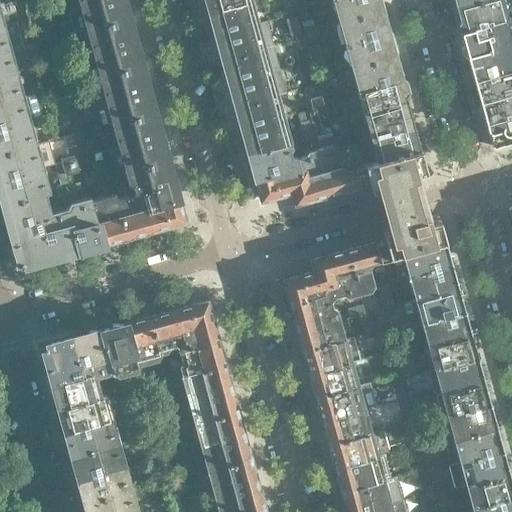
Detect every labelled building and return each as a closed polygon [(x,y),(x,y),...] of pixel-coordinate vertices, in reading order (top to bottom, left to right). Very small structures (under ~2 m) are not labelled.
[(128,17),(123,0),(96,0),(83,4),(89,27),(128,17)] [(248,1),(247,0),(206,0),(209,11),(248,1)] [(381,10),(378,0),(336,0),(342,20),(381,10)] [(502,19),(496,0),(481,0),(457,7),(463,29),(498,20),(502,19)] [(254,24),(248,1),(209,11),(216,35),(254,24)] [(299,12),(297,8),(297,4),(285,8),(287,15),(299,12)] [(39,15),(37,7),(26,10),(28,18),(39,15)] [(387,33),(381,10),(342,20),(349,44),(387,33)] [(301,20),(299,12),(287,15),(289,23),(301,20)] [(42,22),(40,16),(39,15),(28,18),(30,25),(42,22)] [(134,40),(128,17),(89,27),(95,51),(134,40)] [(498,20),(463,29),(459,30),(466,54),(504,44),(498,20)] [(261,48),(254,24),(216,35),(222,58),(261,48)] [(57,36),(54,28),(44,31),(46,39),(57,36)] [(394,56),(387,33),(349,44),(355,67),(394,56)] [(59,45),(57,36),(46,39),(49,48),(59,45)] [(141,64),(134,40),(95,51),(102,74),(141,64)] [(511,67),(504,44),(466,54),(472,77),(511,67)] [(267,71),(261,48),(222,58),(228,82),(267,71)] [(0,76),(13,73),(6,49),(0,50),(0,76)] [(312,59),(310,54),(310,52),(298,55),(300,62),(312,59)] [(52,62),(50,54),(39,58),(41,65),(52,62)] [(400,79),(394,56),(355,67),(361,90),(400,79)] [(313,66),(312,59),(300,62),(302,69),(313,66)] [(55,70),(53,63),(52,62),(41,65),(43,73),(55,70)] [(147,87),(141,64),(102,74),(108,98),(147,87)] [(511,91),(511,71),(511,67),(472,77),(479,101),(511,91)] [(273,95),(267,71),(228,82),(235,105),(273,95)] [(0,101),(19,97),(13,73),(0,76),(0,101)] [(70,83),(67,74),(57,77),(59,86),(70,83)] [(407,102),(400,79),(361,90),(368,113),(407,102)] [(72,91),(70,83),(59,86),(61,94),(72,91)] [(154,111),(147,87),(108,98),(115,121),(154,111)] [(511,91),(479,101),(485,124),(511,116),(511,91)] [(280,118),(273,95),(235,105),(241,129),(280,118)] [(0,127),(26,120),(19,97),(0,101),(0,127)] [(324,106),(323,100),(322,97),(310,100),(313,109),(315,109),(324,106)] [(65,110),(63,102),(52,105),(54,113),(65,110)] [(413,126),(407,102),(368,113),(374,136),(413,126)] [(327,115),(324,106),(315,109),(317,117),(327,115)] [(68,117),(65,110),(54,113),(56,120),(68,117)] [(160,134),(154,111),(115,121),(121,145),(160,134)] [(309,120),(307,111),(297,113),(299,122),(309,120)] [(511,142),(511,116),(485,124),(491,144),(491,145),(492,146),(493,146),(494,147),(496,147),(511,142)] [(286,142),(280,118),(241,129),(248,152),(286,142)] [(0,152),(32,144),(26,120),(0,127),(0,152)] [(311,128),(309,120),(299,122),(302,131),(311,128)] [(83,130),(80,122),(70,125),(72,133),(83,130)] [(419,149),(413,126),(374,136),(380,158),(380,159),(419,149)] [(313,136),(311,128),(302,131),(304,139),(313,136)] [(85,139),(83,130),(72,133),(74,142),(85,139)] [(166,158),(160,134),(121,145),(128,168),(166,158)] [(300,171),(296,157),(290,156),(286,142),(248,152),(254,176),(288,166),(290,172),(293,173),(300,171)] [(0,178),(39,168),(32,144),(0,152),(0,178)] [(78,153),(75,146),(64,149),(66,156),(78,153)] [(368,181),(363,163),(345,168),(341,165),(336,147),(320,151),(331,192),(368,181)] [(444,241),(437,214),(428,217),(423,201),(417,178),(427,175),(419,149),(380,159),(380,158),(363,163),(368,181),(370,191),(380,188),(386,211),(387,213),(391,227),(381,230),(384,239),(347,249),(358,290),(374,286),(369,268),(370,262),(406,252),(444,241)] [(331,192),(320,151),(298,157),(296,157),(300,171),(307,198),(331,192)] [(80,170),(76,156),(62,160),(66,174),(80,170)] [(173,182),(166,158),(128,168),(134,192),(173,182)] [(63,173),(60,162),(55,163),(58,174),(63,173)] [(307,198),(300,171),(293,173),(290,172),(288,166),(254,176),(260,198),(291,190),(295,202),(307,198)] [(112,179),(110,173),(108,167),(100,169),(103,182),(112,179)] [(45,192),(39,168),(0,178),(0,193),(3,204),(41,193),(45,192)] [(103,182),(100,169),(92,171),(95,184),(103,182)] [(95,184),(92,171),(83,174),(87,186),(95,184)] [(66,182),(63,173),(58,174),(61,186),(66,182)] [(70,191),(71,184),(66,182),(61,186),(70,191)] [(81,188),(79,182),(71,184),(70,191),(81,188)] [(183,220),(173,182),(134,192),(134,197),(117,201),(126,235),(183,220)] [(48,217),(48,215),(41,193),(3,204),(9,227),(39,219),(48,217)] [(126,235),(117,201),(116,197),(92,203),(91,200),(67,206),(68,210),(78,249),(126,235)] [(78,249),(68,210),(48,215),(48,217),(39,219),(50,256),(78,249)] [(50,256),(39,219),(9,227),(15,249),(13,250),(17,265),(50,256)] [(451,264),(444,241),(406,252),(412,275),(451,264)] [(358,290),(347,249),(323,256),(334,297),(358,290)] [(334,297),(323,256),(310,259),(314,271),(283,279),(296,326),(334,316),(330,301),(334,297)] [(457,287),(451,264),(412,275),(419,298),(457,287)] [(464,311),(457,287),(419,298),(425,321),(464,311)] [(216,340),(206,300),(174,309),(183,340),(186,339),(188,347),(216,340)] [(183,340),(174,309),(149,316),(158,352),(159,352),(174,348),(177,351),(188,347),(186,339),(183,340)] [(470,334),(464,311),(425,321),(431,344),(470,334)] [(158,352),(149,316),(125,323),(135,361),(160,355),(159,352),(158,352)] [(341,339),(334,316),(296,326),(302,350),(341,339)] [(136,365),(135,361),(125,323),(101,329),(111,368),(112,372),(136,365)] [(370,331),(367,323),(354,327),(356,335),(370,331)] [(111,368),(101,329),(72,337),(82,375),(91,372),(91,373),(111,368)] [(476,357),(470,334),(431,344),(438,368),(476,357)] [(82,375),(72,337),(40,346),(44,361),(46,361),(52,383),(82,375)] [(347,363),(341,339),(302,350),(309,373),(347,363)] [(391,351),(388,339),(379,341),(382,353),(391,351)] [(223,363),(216,340),(188,347),(177,351),(179,353),(184,374),(223,363)] [(394,362),(393,355),(391,351),(382,353),(386,365),(394,362)] [(483,380),(476,357),(438,368),(444,391),(483,380)] [(229,387),(223,363),(184,374),(191,398),(229,387)] [(354,386),(347,363),(309,373),(315,397),(354,386)] [(97,396),(91,373),(91,372),(82,375),(52,383),(59,406),(97,396)] [(163,380),(161,372),(149,375),(151,383),(163,380)] [(151,383),(149,375),(138,378),(140,383),(140,386),(151,383)] [(489,403),(483,380),(444,391),(451,414),(489,403)] [(140,391),(139,386),(140,386),(140,383),(132,385),(134,393),(140,391)] [(360,410),(354,386),(315,397),(321,420),(360,410)] [(404,398),(401,386),(392,388),(395,400),(404,398)] [(236,410),(229,387),(191,398),(197,421),(236,410)] [(143,400),(142,396),(140,391),(134,393),(128,394),(131,403),(143,400)] [(153,408),(150,394),(142,396),(143,400),(145,408),(145,410),(153,408)] [(101,395),(97,396),(59,406),(65,430),(108,418),(101,395)] [(407,409),(405,401),(404,398),(395,400),(398,412),(407,409)] [(145,408),(143,400),(131,403),(133,411),(145,408)] [(495,427),(489,403),(451,414),(457,437),(495,427)] [(157,421),(153,408),(145,410),(149,423),(157,421)] [(242,434),(236,410),(197,421),(204,445),(242,434)] [(366,433),(360,410),(321,420),(328,444),(366,433)] [(114,442),(108,418),(65,430),(68,440),(66,443),(68,450),(71,451),(72,453),(114,442)] [(151,431),(149,424),(137,427),(140,435),(151,431)] [(502,450),(495,427),(457,437),(463,460),(502,450)] [(153,439),(152,433),(151,431),(140,435),(142,443),(153,439)] [(373,457),(366,433),(328,444),(334,467),(373,457)] [(417,445),(414,433),(405,436),(408,447),(417,445)] [(249,457),(242,434),(204,445),(210,468),(249,457)] [(120,465),(114,442),(72,453),(72,456),(70,458),(72,465),(75,466),(78,477),(120,465)] [(165,455),(162,443),(155,445),(158,457),(165,455)] [(420,456),(418,448),(417,445),(408,447),(411,459),(420,456)] [(508,473),(502,450),(463,460),(470,483),(508,473)] [(168,466),(165,455),(158,457),(161,468),(168,466)] [(255,481),(249,457),(210,468),(217,492),(255,481)] [(379,480),(373,457),(334,467),(341,491),(379,480)] [(127,489),(120,465),(78,477),(84,500),(127,489)] [(164,479),(162,471),(150,474),(152,482),(164,479)] [(511,496),(511,486),(508,473),(470,483),(476,507),(511,496)] [(166,486),(164,481),(164,479),(152,482),(154,490),(166,486)] [(355,511),(386,504),(379,480),(341,491),(346,511),(355,511)] [(430,491),(427,480),(418,482),(421,494),(430,491)] [(232,511),(262,504),(255,481),(217,492),(222,511),(232,511)] [(133,511),(127,489),(84,500),(87,511),(133,511)] [(178,503),(174,491),(168,493),(171,504),(178,503)] [(433,503),(431,494),(430,491),(421,494),(424,505),(433,503)] [(511,511),(511,496),(476,507),(477,511),(511,511)] [(180,511),(178,503),(171,504),(173,511),(180,511)]
